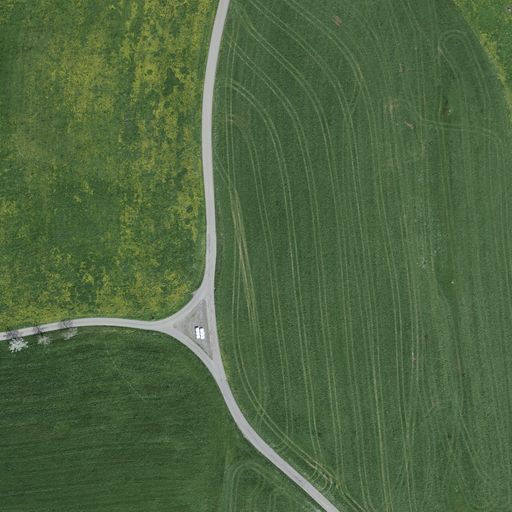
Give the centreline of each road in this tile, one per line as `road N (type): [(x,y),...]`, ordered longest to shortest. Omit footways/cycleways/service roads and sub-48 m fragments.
road 1 (unclassified): [(208,277),(205,124),(225,0)]
road 2 (unclassified): [(331,511),(250,434),(217,370)]
road 3 (unclassified): [(157,325),(78,321),(0,336)]
